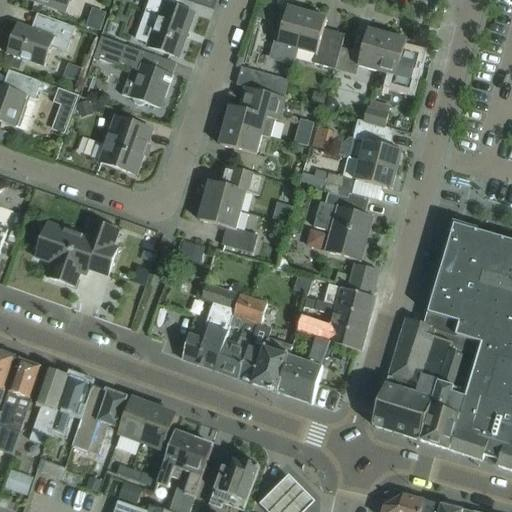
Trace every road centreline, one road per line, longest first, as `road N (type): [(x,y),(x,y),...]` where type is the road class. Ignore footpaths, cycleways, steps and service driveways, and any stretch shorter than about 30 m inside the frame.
road 1 (tertiary): [(348,446),(475,0)]
road 2 (residential): [(0,160),(159,212),(237,0)]
road 3 (tertiary): [(348,446),(0,323)]
road 4 (tertiary): [(511,495),(363,451)]
